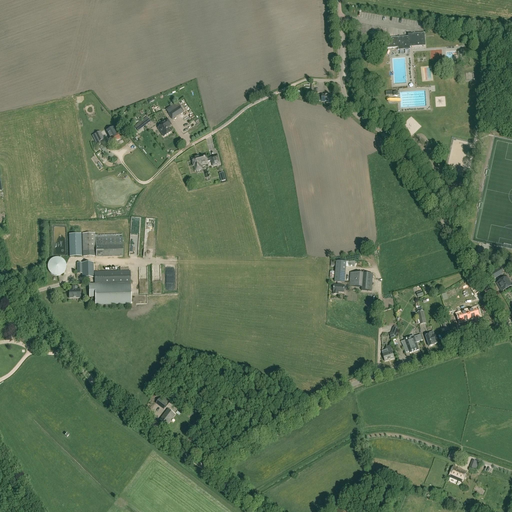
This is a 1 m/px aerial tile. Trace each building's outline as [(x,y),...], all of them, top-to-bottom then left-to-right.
[(426,46),(425,33),(412,34),(413,35),(410,35),(410,37),(397,38),(391,38),(391,41),(389,41),(389,46),(386,46),(386,49),(398,48),(398,50),(410,50),(410,47),(426,46)] [(322,95),(322,96),(317,96),(317,92),(309,92),(309,98),(317,98),(317,97),(318,97),(318,102),(322,102),(322,103),(333,103),(333,96),(322,95)] [(172,107),(166,111),(172,120),(184,112),(180,106),(174,110),(172,107)] [(163,137),(170,133),(167,127),(168,127),(168,126),(168,125),(170,124),(167,120),(164,122),(165,123),(163,124),(162,124),(162,123),(160,124),(162,126),(158,128),(159,130),(160,130),(161,132),(160,132),(163,137)] [(138,131),(146,126),(142,121),(134,127),(138,131)] [(109,138),(112,144),(120,139),(117,134),(117,135),(113,128),(108,130),(110,133),(108,134),(110,138),(109,138)] [(100,132),(95,135),(92,136),(96,143),(98,142),(99,142),(104,140),(100,132)] [(207,160),(205,156),(192,159),(194,166),(195,166),(195,168),(196,170),(201,169),(200,166),(200,164),(207,162),(212,160),(213,166),(219,164),(217,157),(211,158),(212,159),(207,160)] [(27,212),(19,166),(6,168),(14,214),(27,212)] [(81,257),(81,234),(69,234),(69,257),(81,257)] [(95,234),(82,234),(83,257),(95,257),(95,234)] [(96,257),(123,256),(122,235),(95,235),(96,257)] [(55,276),(58,276),(60,275),(63,274),(65,272),(66,269),(66,266),(66,263),(64,261),(62,259),(59,258),(56,258),(53,259),(51,260),(49,263),(48,265),(48,268),(49,271),(50,273),(52,275),(55,276)] [(333,292),(333,295),(338,295),(339,292),(344,293),(345,286),(349,286),(349,287),(362,288),(362,290),(372,291),(373,275),(365,274),(350,273),(350,283),(344,283),(346,263),(336,262),(334,282),(338,282),(337,285),(334,285),(333,292)] [(94,278),(93,263),(77,264),(77,273),(80,273),(80,275),(82,275),(82,278),(94,278)] [(130,271),(127,271),(118,272),(107,272),(103,272),(95,272),(95,284),(130,283),(130,271)] [(497,283),(502,292),(511,286),(507,277),(497,283)] [(481,293),(473,279),(467,283),(475,296),(481,293)] [(131,284),(130,284),(130,283),(95,284),(89,285),(89,298),(95,298),(95,306),(131,305),(131,284)] [(69,299),(80,298),(80,290),(74,291),(74,287),(70,287),(70,291),(69,291),(69,299)] [(479,317),(476,307),(472,308),(473,311),(463,314),(462,312),(458,313),(461,322),(469,320),(468,318),(471,318),(472,319),(479,317)] [(395,337),(399,329),(394,328),(392,333),(390,333),(392,338),(395,337)] [(426,337),(429,347),(434,346),(434,344),(438,343),(435,335),(434,335),(433,332),(429,333),(430,335),(426,337)] [(416,343),(423,340),(420,335),(414,337),(415,337),(411,339),(411,337),(406,339),(406,341),(401,342),(406,353),(409,352),(410,353),(419,350),(417,346),(418,346),(417,343),(416,343)] [(392,352),(391,346),(386,347),(385,351),(386,354),(383,355),(385,362),(394,359),(392,352)] [(162,397),(158,403),(165,409),(170,402),(162,397)] [(175,415),(168,410),(160,420),(167,425),(175,415)] [(186,421),(188,419),(180,412),(178,414),(186,421)] [(467,472),(453,466),(449,476),(463,482),(467,472)]
